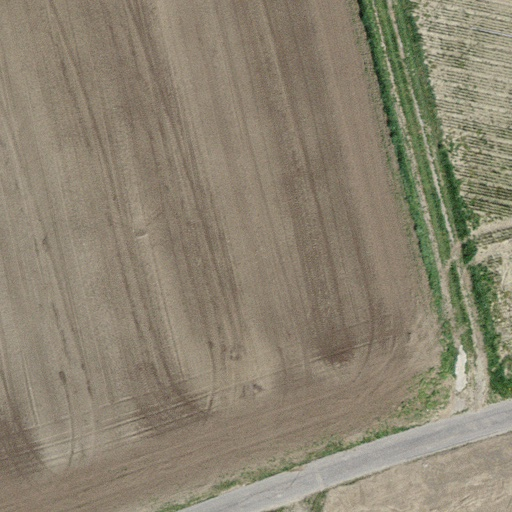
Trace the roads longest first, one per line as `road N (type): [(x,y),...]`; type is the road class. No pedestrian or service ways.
road 1 (track): [(380,0),(466,332),(466,428)]
road 2 (residential): [(214,511),(511,415)]
